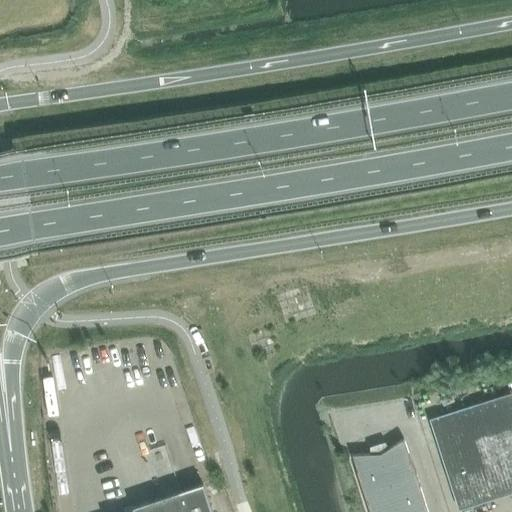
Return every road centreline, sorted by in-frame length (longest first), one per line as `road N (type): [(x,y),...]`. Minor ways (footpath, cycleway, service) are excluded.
road 1 (trunk): [(2,388),(22,319),(65,284),(511,210)]
road 2 (trunk): [(0,227),(511,144)]
road 3 (trunk): [(511,22),(0,105)]
road 4 (trunk): [(511,92),(0,172)]
road 5 (secondary): [(20,511),(2,388)]
